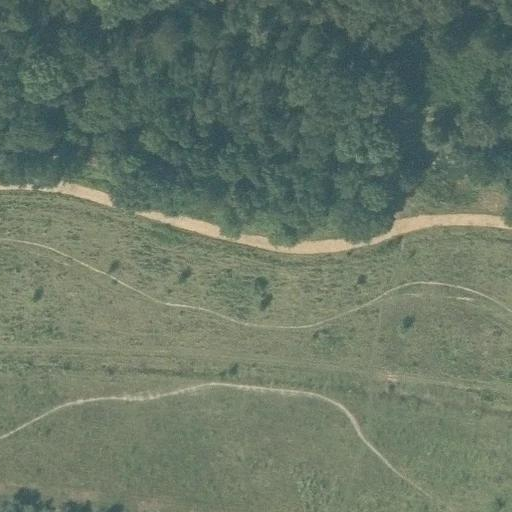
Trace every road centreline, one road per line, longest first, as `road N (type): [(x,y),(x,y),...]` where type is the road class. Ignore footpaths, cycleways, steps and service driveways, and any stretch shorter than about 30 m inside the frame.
road 1 (track): [(511,223),(439,218),(337,247),(264,246),(72,191),(0,184)]
road 2 (track): [(0,354),(265,363),(511,399)]
road 3 (track): [(404,228),(383,121),(383,56),(162,26),(65,0)]
road 4 (track): [(383,121),(438,119),(511,139)]
